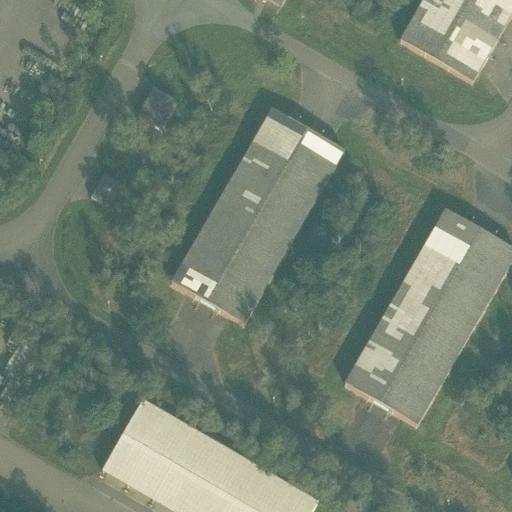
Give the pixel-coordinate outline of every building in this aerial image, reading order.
[(285,0),(265,0),(280,9),(285,0)] [(511,15),(511,0),(425,0),(400,45),(471,87),(511,15)] [(154,92),(137,120),(160,133),(176,105),(154,92)] [(272,114),(171,288),(243,329),(343,155),(272,114)] [(104,177),(90,201),(107,211),(120,187),(104,177)] [(511,253),(445,214),(344,389),(416,430),(511,263),(511,253)] [(313,511),(317,506),(142,405),(101,476),(164,511),(313,511)]
